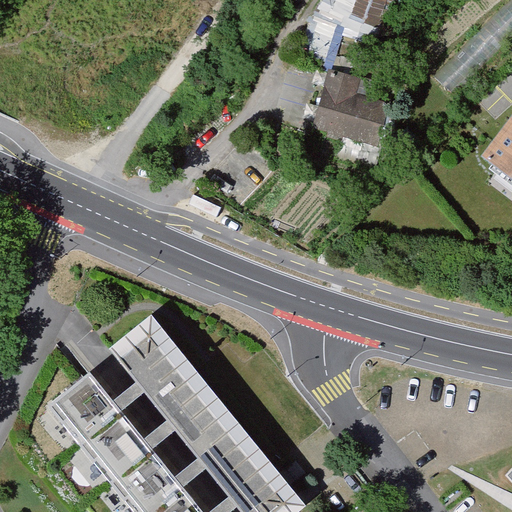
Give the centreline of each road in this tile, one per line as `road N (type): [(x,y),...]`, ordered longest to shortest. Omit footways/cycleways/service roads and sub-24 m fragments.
road 1 (primary): [(259,281),(0,175)]
road 2 (residential): [(259,281),(341,405)]
road 3 (primary): [(511,343),(369,312)]
road 4 (residential): [(341,405),(426,511)]
